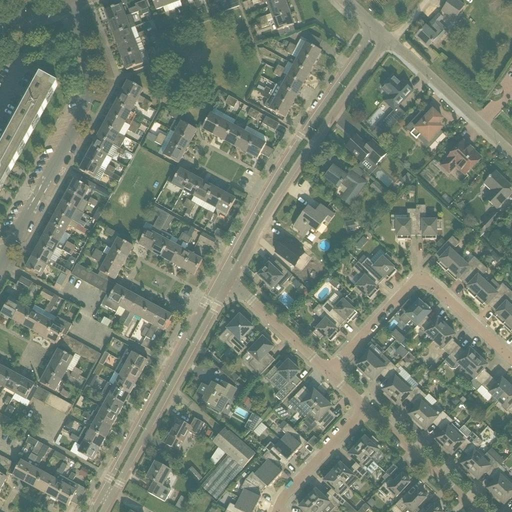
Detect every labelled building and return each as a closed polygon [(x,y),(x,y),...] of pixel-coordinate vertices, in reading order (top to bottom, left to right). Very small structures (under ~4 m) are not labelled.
[(165,0),(152,0),(156,10),(164,7),(166,13),(165,13),(168,21),(173,19),(165,0)] [(179,0),(165,0),(173,19),(175,24),(179,22),(175,10),(182,7),(180,1),(179,0)] [(237,0),(222,6),(224,12),(240,6),(237,0)] [(457,0),(449,0),(446,5),(446,6),(441,12),(454,21),(459,15),(465,6),(457,0)] [(272,14),(274,19),(290,14),(285,2),(269,8),(272,14)] [(126,17),(121,5),(112,9),(105,11),(110,23),(126,17)] [(274,19),(275,24),(278,31),(294,25),(290,14),(274,19)] [(443,18),(439,14),(426,27),(416,37),(428,48),(434,42),(436,44),(448,31),(439,23),(443,18)] [(127,22),(126,17),(110,23),(114,35),(130,29),(127,22)] [(114,35),(115,39),(118,47),(134,41),(130,29),(114,35)] [(139,52),(138,52),(144,50),(142,43),(149,41),(147,36),(140,39),(134,41),(118,47),(123,59),(139,52)] [(300,55),(315,63),(321,52),(306,43),(300,55)] [(288,48),(294,52),(297,47),(290,44),(288,48)] [(123,59),(127,71),(143,65),(139,52),(123,59)] [(309,74),(315,63),(300,55),(294,66),(309,74)] [(278,66),(276,70),(283,74),(285,69),(280,67),(278,66)] [(303,85),(309,74),(294,66),(288,77),(303,85)] [(41,75),(0,150),(0,191),(4,185),(8,185),(10,181),(8,178),(58,85),(41,75)] [(297,96),(303,85),(288,77),(282,88),(297,96)] [(388,105),(394,111),(388,117),(396,124),(406,114),(398,107),(413,92),(406,86),(405,87),(394,77),(391,81),(389,80),(384,85),(385,86),(382,90),(393,100),(388,105)] [(137,101),(143,90),(128,82),(122,93),(137,101)] [(273,91),(266,87),(263,92),(270,96),(271,96),(276,99),(291,107),(297,96),(282,88),(276,85),(273,91)] [(268,100),(270,96),(263,92),(261,96),(268,100)] [(131,112),(137,101),(122,93),(116,104),(131,112)] [(233,99),(229,106),(234,108),(238,101),(233,99)] [(276,99),(270,110),(285,118),(291,107),(276,99)] [(125,123),(131,112),(116,104),(110,115),(125,123)] [(147,112),(149,108),(143,104),(142,104),(140,109),(147,112)] [(252,118),(256,111),(251,109),(247,116),(252,118)] [(256,111),(252,118),(256,120),(260,113),(256,111)] [(443,134),(440,131),(442,128),(438,125),(443,120),(433,111),(424,120),(419,115),(406,129),(411,134),(416,140),(421,135),(429,142),(432,139),(435,142),(443,134)] [(179,116),(172,112),(169,116),(177,120),(179,116)] [(210,114),(202,129),(213,135),(222,120),(210,114)] [(119,134),(125,123),(110,115),(104,126),(119,134)] [(276,131),(279,124),(266,117),(263,124),(276,131)] [(225,141),(233,126),(222,120),(213,135),(225,141)] [(140,126),(133,122),(130,126),(137,130),(140,126)] [(182,122),(181,125),(175,122),(171,131),(191,142),(197,131),(182,122)] [(128,148),(115,141),(119,134),(104,126),(98,137),(125,152),(128,148)] [(128,131),(135,134),(137,130),(130,126),(128,131)] [(236,147),(244,132),(233,126),(225,141),(236,147)] [(165,142),(170,145),(185,153),(191,142),(171,131),(165,142)] [(379,142),(384,136),(378,131),(373,137),(379,142)] [(247,153),(255,138),(244,132),(236,147),(247,153)] [(160,134),(157,138),(164,142),(167,137),(160,134)] [(346,148),(362,163),(367,158),(376,166),(387,154),(373,141),(368,146),(357,136),(346,148)] [(107,157),(107,156),(113,160),(116,153),(123,157),(125,152),(98,137),(92,148),(107,157)] [(162,146),(164,142),(157,138),(155,143),(162,146)] [(265,146),(266,144),(255,138),(247,153),(258,159),(261,154),(269,159),(274,151),(265,146)] [(474,151),(474,150),(473,151),(470,148),(471,147),(470,147),(469,148),(463,142),(448,158),(449,159),(442,166),(447,171),(454,164),(466,175),(481,159),(473,151),(474,151)] [(163,156),(178,164),(185,153),(170,145),(163,156)] [(101,168),(107,157),(92,148),(86,160),(101,168)] [(86,160),(80,171),(95,179),(101,168),(86,160)] [(109,166),(106,170),(114,174),(116,170),(109,166)] [(347,177),(343,174),(338,170),(339,169),(338,169),(337,170),(333,167),(325,179),(345,194),(341,199),(351,206),(366,184),(350,172),(347,177)] [(192,176),(180,170),(172,185),(183,191),(192,176)] [(409,187),(415,179),(407,172),(401,179),(409,187)] [(496,172),(486,182),(494,190),(494,192),(487,200),(497,209),(511,194),(510,193),(510,188),(511,187),(496,172)] [(202,182),(192,176),(183,191),(194,197),(202,182)] [(83,200),(92,184),(83,178),(80,183),(75,180),(68,192),(83,200)] [(205,203),(213,188),(202,182),(194,197),(205,203)] [(382,199),(387,193),(375,182),(370,187),(382,199)] [(110,199),(112,193),(94,185),(92,191),(110,199)] [(225,194),(213,188),(205,203),(203,208),(209,212),(214,214),(216,209),(225,194)] [(77,211),(83,200),(68,192),(62,203),(77,211)] [(216,209),(228,215),(236,200),(225,194),(216,209)] [(88,203),(96,207),(98,203),(91,198),(88,203)] [(183,207),(188,209),(191,202),(187,200),(183,207)] [(84,229),(86,224),(74,217),(77,211),(62,203),(56,214),(71,222),(77,225),(84,229)] [(293,227),(301,233),(306,226),(316,233),(325,221),(329,224),(335,216),(320,205),(320,206),(322,207),(317,214),(308,207),(293,227)] [(436,240),(436,230),(441,230),(441,221),(426,221),(426,206),(416,206),(417,211),(417,236),(423,236),(423,240),(436,240)] [(154,227),(151,232),(143,228),(135,243),(150,251),(170,215),(155,207),(152,214),(159,218),(154,227)] [(98,222),(103,211),(99,208),(93,219),(97,222),(98,222)] [(411,236),(417,236),(417,211),(407,210),(407,217),(392,217),(392,230),(397,230),(397,240),(411,240),(411,236)] [(210,221),(214,214),(209,212),(205,219),(210,221)] [(485,226),(488,230),(500,217),(494,212),(482,224),(485,226)] [(69,226),(71,222),(56,214),(50,225),(65,233),(69,226)] [(218,216),(214,214),(210,221),(214,224),(218,216)] [(169,242),(172,237),(166,233),(174,218),(170,215),(150,251),(161,257),(169,242)] [(356,228),(355,223),(354,220),(345,222),(347,233),(356,231),(356,228)] [(59,244),(65,233),(50,225),(44,236),(59,244)] [(485,226),(477,235),(480,238),(488,230),(485,226)] [(115,232),(108,229),(106,233),(113,237),(115,232)] [(217,230),(215,235),(222,238),(224,233),(217,230)] [(176,246),(169,242),(161,257),(172,263),(187,236),(184,234),(183,233),(176,246)] [(199,240),(213,247),(216,241),(203,234),(199,240)] [(59,244),(44,236),(38,247),(53,255),(59,258),(63,252),(70,256),(72,251),(65,247),(59,244)] [(191,254),(185,251),(192,238),(191,238),(187,236),(172,263),(183,269),(191,254)] [(447,244),(441,250),(435,256),(439,260),(437,264),(446,273),(459,259),(452,252),(459,244),(453,237),(447,244)] [(118,239),(118,240),(112,250),(127,258),(133,247),(118,239)] [(285,239),(276,252),(295,267),(305,253),(285,239)] [(436,245),(441,250),(447,244),(442,239),(436,245)] [(65,247),(72,251),(75,246),(67,242),(65,247)] [(364,246),(359,242),(355,246),(360,251),(364,246)] [(70,272),(50,261),(53,255),(38,247),(32,258),(47,266),(48,265),(68,277),(70,272)] [(489,255),(493,251),(489,247),(484,251),(489,255)] [(112,250),(108,256),(96,250),(94,254),(101,258),(106,261),(121,269),(127,258),(112,250)] [(98,263),(101,258),(94,254),(92,259),(98,263)] [(195,276),(203,261),(191,254),(183,269),(195,276)] [(362,266),(380,283),(384,279),(386,276),(389,279),(387,281),(388,281),(397,271),(389,264),(392,261),(386,255),(387,254),(386,255),(376,266),(370,261),(368,259),(367,259),(362,266)] [(364,256),(359,262),(358,262),(359,263),(362,266),(367,259),(364,256)] [(26,269),(41,277),(47,266),(32,258),(26,269)] [(463,283),(481,264),(474,258),(467,266),(459,259),(446,273),(456,282),(459,279),(463,283)] [(106,261),(104,265),(98,276),(101,277),(107,281),(109,282),(111,278),(115,281),(121,269),(106,261)] [(359,297),(363,293),(370,300),(380,290),(376,287),(380,283),(362,266),(359,263),(352,269),(363,279),(353,291),(359,297)] [(83,268),(77,264),(71,275),(77,278),(83,268)] [(281,288),(285,284),(292,276),(279,264),(274,269),(269,264),(258,276),(272,290),(270,292),(277,299),(284,290),(281,288)] [(488,270),(481,264),(463,283),(468,287),(465,290),(475,299),(488,285),(480,278),(488,270)] [(77,278),(83,282),(89,271),(83,268),(77,278)] [(95,274),(89,271),(83,282),(89,285),(95,274)] [(56,284),(62,287),(68,277),(62,274),(56,284)] [(95,274),(89,285),(95,288),(101,277),(98,276),(95,274)] [(18,283),(19,283),(24,286),(16,303),(10,299),(1,314),(13,320),(21,305),(33,283),(22,277),(18,283)] [(101,291),(107,281),(101,277),(95,288),(101,291)] [(101,291),(107,295),(113,284),(109,282),(107,281),(101,291)] [(113,284),(107,295),(102,305),(117,313),(128,292),(113,284)] [(492,309),(509,291),(503,284),(495,292),(488,285),(475,299),(485,309),(487,305),(492,309)] [(311,293),(306,289),(302,293),(307,297),(311,293)] [(44,290),(40,296),(51,302),(54,295),(44,290)] [(503,326),(511,316),(511,307),(509,305),(511,301),(511,293),(509,291),(492,309),(496,313),(493,317),(503,326)] [(116,314),(122,318),(117,326),(122,329),(124,326),(124,325),(139,298),(128,292),(117,313),(116,314)] [(358,314),(350,307),(353,303),(347,297),(343,301),(341,298),(333,306),(328,301),(322,308),(341,325),(345,321),(348,324),(358,314)] [(135,315),(142,319),(150,304),(139,298),(124,325),(128,328),(135,315)] [(418,326),(427,317),(431,312),(430,311),(430,308),(425,305),(423,305),(422,304),(418,308),(415,306),(414,306),(409,301),(401,310),(405,314),(400,319),(407,326),(412,320),(418,326)] [(142,319),(153,325),(161,310),(150,304),(142,319)] [(24,326),(32,312),(21,305),(13,320),(24,326)] [(54,307),(50,305),(46,312),(50,315),(54,307)] [(323,336),(331,343),(340,333),(337,330),(341,325),(322,308),(319,305),(313,312),(324,322),(313,334),(314,334),(320,339),(323,336)] [(151,340),(153,341),(155,340),(156,338),(156,336),(154,335),(158,328),(164,331),(172,316),(161,310),(153,325),(150,330),(146,337),(151,340)] [(32,312),(24,326),(35,332),(43,317),(42,317),(32,312)] [(228,342),(234,347),(232,349),(239,356),(251,343),(244,337),(253,328),(247,322),(248,321),(243,316),(241,318),(240,316),(228,329),(233,335),(228,340),(228,342)] [(511,316),(503,326),(511,334),(511,333),(511,332),(511,331),(511,316)] [(54,323),(43,317),(35,332),(46,338),(54,323)] [(57,344),(61,346),(66,336),(72,325),(57,317),(57,318),(54,323),(46,338),(57,345),(57,344)] [(438,319),(434,323),(427,317),(418,326),(434,341),(448,326),(444,322),(441,322),(438,319)] [(434,341),(450,356),(459,347),(451,340),(455,336),(452,333),(452,330),(448,326),(434,341)] [(146,337),(150,330),(146,328),(142,335),(146,337)] [(401,343),(405,338),(397,331),(392,336),(401,343)] [(67,350),(72,339),(66,336),(61,346),(67,350)] [(266,341),(263,338),(243,359),(243,364),(258,379),(275,361),(268,354),(274,348),(271,345),(272,343),(268,339),(266,341)] [(67,350),(72,353),(78,342),(72,339),(67,350)] [(405,348),(409,343),(405,339),(401,344),(405,348)] [(72,353),(78,356),(84,346),(78,342),(72,353)] [(373,350),(375,347),(370,343),(361,353),(366,357),(357,366),(359,368),(357,370),(363,376),(380,357),(373,350)] [(78,356),(84,359),(90,349),(84,346),(78,356)] [(120,346),(118,351),(125,354),(121,361),(126,365),(127,364),(142,373),(148,361),(120,346)] [(456,370),(460,366),(466,371),(480,356),(476,352),(473,352),(470,349),(466,354),(459,347),(450,356),(444,362),(452,370),(456,370)] [(90,349),(84,359),(90,362),(96,352),(90,349)] [(73,358),(59,350),(53,362),(67,370),(73,358)] [(96,365),(97,363),(101,355),(96,352),(90,362),(96,365)] [(109,354),(105,352),(103,356),(99,364),(103,366),(109,354)] [(373,382),(382,372),(387,377),(396,367),(383,355),(380,357),(363,376),(369,381),(371,380),(373,382)] [(477,391),(482,386),(491,377),(483,370),(488,366),(484,363),(484,360),(480,356),(466,371),(474,379),(470,384),(477,391)] [(285,365),(280,362),(265,377),(270,382),(274,377),(285,387),(276,396),(282,403),(302,382),(296,376),(300,372),(294,367),(296,365),(291,361),(290,362),(288,361),(285,365)] [(46,373),(61,381),(67,370),(53,362),(46,373)] [(104,366),(99,364),(94,372),(100,375),(104,366)] [(108,369),(121,375),(136,383),(142,373),(127,364),(126,365),(123,371),(111,365),(108,369)] [(235,383),(239,378),(225,365),(221,370),(235,383)] [(0,385),(5,388),(13,373),(2,367),(0,370),(0,385)] [(387,377),(392,381),(383,391),(385,393),(384,395),(390,400),(406,382),(398,375),(401,372),(398,370),(396,367),(387,377)] [(72,372),(80,377),(83,372),(75,368),(72,372)] [(78,381),(80,377),(72,372),(70,377),(78,381)] [(24,379),(13,373),(5,388),(15,394),(24,379)] [(46,373),(40,384),(55,392),(61,381),(46,373)] [(136,383),(121,375),(115,386),(130,395),(136,383)] [(482,386),(498,401),(511,386),(511,385),(508,382),(505,382),(502,379),(498,384),(491,377),(482,386)] [(15,394),(27,400),(35,385),(24,379),(15,394)] [(202,404),(203,402),(220,411),(227,399),(230,401),(236,390),(222,382),(219,387),(212,384),(210,389),(202,385),(198,393),(205,397),(201,404),(202,404)] [(399,406),(408,397),(413,401),(422,392),(417,387),(414,390),(406,382),(390,400),(396,406),(397,404),(399,406)] [(104,395),(109,397),(124,405),(130,395),(115,386),(108,383),(102,394),(104,395)] [(92,389),(87,386),(82,395),(87,397),(92,389)] [(511,386),(498,401),(511,414),(511,386)] [(38,401),(44,390),(38,387),(33,398),(38,401)] [(303,389),(294,398),(310,413),(323,399),(320,397),(321,395),(317,391),(316,392),(314,391),(310,395),(303,389)] [(44,404),(50,393),(44,390),(38,401),(44,404)] [(60,394),(68,398),(70,394),(62,390),(60,394)] [(413,401),(418,406),(409,416),(411,418),(410,419),(416,425),(433,407),(425,399),(427,397),(422,392),(413,401)] [(44,404),(50,407),(56,397),(50,393),(44,404)] [(118,416),(124,405),(109,397),(104,395),(98,406),(99,406),(118,416)] [(9,407),(9,406),(13,399),(8,397),(4,404),(9,407)] [(61,400),(56,397),(50,407),(56,410),(61,400)] [(81,397),(76,405),(81,408),(86,400),(81,397)] [(242,403),(247,407),(252,401),(246,397),(242,403)] [(312,427),(315,424),(323,431),(335,419),(328,412),(332,407),(330,406),(332,405),(327,400),(326,402),(323,399),(310,413),(305,418),(306,418),(305,420),(312,427)] [(67,403),(61,400),(56,410),(61,413),(67,403)] [(61,413),(67,416),(73,406),(67,403),(61,413)] [(15,409),(9,406),(9,407),(4,416),(10,419),(15,409)] [(91,416),(97,419),(112,428),(118,416),(99,406),(96,412),(94,411),(91,416)] [(425,431),(434,421),(439,426),(448,417),(443,412),(440,414),(433,407),(416,425),(422,430),(423,429),(425,431)] [(89,421),(91,416),(84,413),(82,417),(89,421)] [(439,426),(445,431),(436,440),(438,442),(436,444),(442,449),(459,431),(451,424),(453,421),(448,417),(439,426)] [(71,428),(74,422),(69,419),(65,427),(68,429),(71,428)] [(91,430),(106,439),(112,428),(97,419),(91,430)] [(204,424),(195,419),(190,427),(178,421),(170,436),(171,436),(166,445),(175,449),(179,451),(189,433),(197,437),(204,424)] [(259,436),(268,428),(263,423),(254,431),(259,436)] [(308,443),(288,425),(284,429),(282,431),(287,435),(281,441),(295,454),(302,447),(303,449),(308,443)] [(228,456),(242,470),(256,454),(229,432),(229,433),(225,430),(226,429),(225,428),(213,443),(228,456)] [(85,441),(100,450),(106,439),(91,430),(85,441)] [(452,455),(461,446),(466,451),(478,438),(473,433),(467,439),(459,431),(442,449),(448,455),(450,453),(452,455)] [(78,453),(79,453),(93,461),(100,450),(85,441),(80,439),(72,435),(70,439),(77,443),(76,444),(82,446),(78,453)] [(360,444),(357,447),(371,460),(381,448),(372,439),(369,442),(365,438),(364,439),(362,438),(358,442),(360,444)] [(466,451),(471,455),(462,465),(464,467),(462,468),(468,474),(485,456),(477,449),(483,443),(478,438),(466,451)] [(295,454),(281,441),(276,447),(271,443),(265,449),(268,452),(282,465),(285,468),(290,463),(289,461),(295,454)] [(24,482),(44,445),(38,442),(26,464),(21,461),(19,466),(15,464),(10,474),(13,476),(24,482)] [(43,473),(37,470),(43,458),(44,458),(50,448),(44,445),(24,482),(35,488),(43,473)] [(349,455),(359,465),(355,469),(364,478),(367,481),(371,476),(366,471),(374,463),(371,460),(357,447),(354,449),(353,448),(349,452),(350,454),(349,455)] [(488,453),(501,465),(505,461),(492,449),(488,453)] [(64,456),(56,452),(53,455),(62,460),(64,456)] [(267,462),(262,468),(276,481),(283,473),(279,469),(282,465),(268,452),(263,457),(267,462)] [(478,480),(487,470),(492,475),(501,466),(496,461),(495,461),(487,454),(485,456),(468,474),(474,480),(476,478),(478,480)] [(216,500),(242,470),(228,456),(202,487),(216,500)] [(0,463),(0,469),(3,471),(9,460),(3,457),(0,463)] [(9,460),(3,471),(9,474),(10,474),(15,464),(9,460)] [(165,502),(171,491),(163,486),(171,471),(156,463),(147,478),(154,482),(148,493),(165,502)] [(46,494),(57,500),(68,480),(62,476),(67,466),(63,464),(57,473),(54,479),(46,494)] [(349,489),(357,480),(360,482),(364,478),(355,469),(351,474),(340,464),(339,466),(338,464),(333,469),(335,470),(332,473),(349,489)] [(386,474),(390,478),(399,469),(394,465),(386,473),(386,474)] [(492,475),(497,480),(488,489),(490,491),(489,493),(495,499),(511,481),(504,473),(506,471),(501,466),(492,475)] [(89,472),(83,468),(80,473),(86,477),(89,472)] [(203,479),(193,468),(188,473),(198,484),(203,479)] [(276,481),(262,468),(255,475),(253,473),(246,480),(262,492),(266,487),(269,489),(276,481)] [(43,473),(35,488),(46,494),(54,479),(43,473)] [(57,500),(69,507),(71,502),(77,505),(78,506),(86,490),(73,482),(77,475),(72,473),(68,480),(57,500)] [(324,482),(334,491),(330,496),(339,504),(340,504),(342,507),(346,502),(341,498),(349,489),(332,473),(330,476),(328,474),(324,479),(325,480),(324,482)] [(403,473),(393,484),(388,480),(379,490),(386,498),(391,493),(396,498),(410,483),(407,480),(409,478),(403,473)] [(382,478),(384,480),(386,482),(388,480),(390,478),(386,474),(382,478)] [(262,492),(246,480),(241,489),(244,491),(240,499),(257,508),(262,499),(259,497),(262,492)] [(504,505),(511,496),(511,481),(495,499),(501,504),(502,503),(504,505)] [(403,511),(407,508),(411,511),(413,511),(427,498),(423,495),(425,493),(420,488),(409,500),(405,496),(395,506),(401,511),(403,511)] [(321,511),(330,503),(335,509),(339,504),(330,496),(326,500),(316,490),(314,492),(313,490),(309,495),(310,496),(308,499),(321,511)] [(254,511),(257,508),(240,499),(236,506),(230,504),(227,511),(228,511),(254,511)] [(321,511),(308,499),(305,502),(304,501),(299,505),(301,506),(299,508),(304,511),(303,511),(321,511)] [(376,504),(372,499),(367,504),(372,508),(376,504)] [(185,506),(178,503),(175,507),(182,511),(185,506)]
